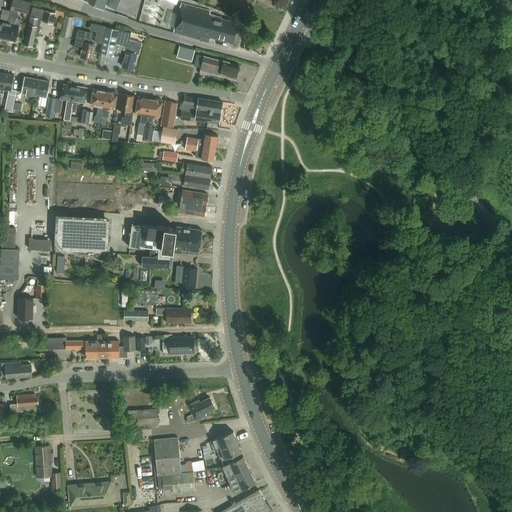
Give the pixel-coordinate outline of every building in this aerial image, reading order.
[(31,3),(19,0),(13,0),(10,11),(4,39),(16,42),(20,26),(15,25),(19,11),(28,14),(31,3)] [(82,0),(84,1),(104,10),(108,0),(82,0)] [(232,43),(233,44),(238,23),(237,23),(223,19),(222,17),(210,14),(211,11),(182,3),(173,33),(209,42),(211,36),(233,42),(232,43)] [(38,36),(42,21),(53,24),(55,14),(33,8),(25,44),(33,46),(35,35),(38,36)] [(0,38),(4,39),(10,11),(3,9),(0,21),(0,38)] [(74,18),(66,16),(61,35),(69,38),(74,18)] [(106,27),(98,26),(96,34),(104,36),(106,27)] [(129,40),(131,33),(107,27),(105,35),(102,46),(100,53),(113,56),(114,52),(116,44),(127,47),(125,54),(122,66),(134,69),(137,54),(139,54),(141,43),(129,40)] [(82,50),(81,57),(92,60),(96,45),(91,43),(93,34),(87,32),(82,50)] [(116,44),(114,52),(125,54),(127,47),(116,44)] [(181,47),(178,57),(193,62),(196,51),(181,47)] [(197,55),(194,67),(201,68),(200,69),(227,76),(236,78),(239,66),(231,64),(230,62),(223,60),(223,62),(197,55)] [(15,95),(16,90),(12,90),(15,75),(2,73),(0,84),(0,89),(5,90),(4,95),(7,96),(7,94),(15,95)] [(35,96),(38,80),(25,77),(22,94),(35,96)] [(47,98),(50,82),(38,80),(35,96),(47,98)] [(68,100),(73,101),(76,86),(64,84),(61,99),(63,99),(68,100)] [(73,101),(72,110),(76,110),(77,102),(85,103),(88,88),(76,86),(73,101)] [(102,117),(106,91),(94,89),(91,106),(98,107),(96,117),(102,117)] [(106,91),(102,117),(106,118),(108,108),(115,110),(117,93),(106,91)] [(11,111),(15,95),(7,94),(7,96),(4,109),(11,111)] [(121,124),(131,126),(133,113),(132,112),(134,96),(122,94),(120,110),(125,111),(124,118),(122,117),(121,123),(121,124)] [(185,96),(181,119),(195,121),(195,120),(220,124),(223,102),(185,96)] [(49,97),(45,116),(53,118),(57,98),(49,97)] [(139,123),(138,125),(137,135),(144,136),(146,127),(148,115),(150,99),(139,97),(136,113),(141,114),(140,124),(139,123)] [(153,116),(160,117),(162,101),(150,99),(148,115),(153,116)] [(70,122),(72,110),(73,101),(68,100),(65,121),(70,122)] [(15,102),(14,109),(21,111),(22,104),(15,103),(15,102)] [(165,102),(161,126),(164,127),(169,127),(174,128),(178,104),(165,102)] [(79,121),(85,122),(87,110),(87,109),(81,108),(79,121)] [(85,122),(92,123),(94,111),(87,110),(85,122)] [(152,142),(155,128),(152,128),(154,118),(152,118),(153,116),(148,115),(146,127),(144,140),(152,142)] [(163,127),(161,141),(176,144),(178,129),(163,127)] [(112,140),(113,131),(104,130),(103,138),(112,140)] [(187,144),(216,148),(218,136),(206,134),(205,140),(188,137),(187,144)] [(214,161),(216,148),(187,144),(186,150),(196,152),(195,157),(202,158),(202,159),(214,161)] [(178,153),(164,151),(163,160),(177,161),(178,153)] [(86,167),(86,157),(74,157),(74,167),(86,167)] [(56,163),(56,158),(40,158),(40,167),(49,167),(49,163),(56,163)] [(160,164),(143,163),(143,171),(160,172),(160,164)] [(182,163),(181,172),(186,173),(186,174),(211,178),(213,167),(188,163),(188,164),(182,163)] [(185,182),(184,185),(209,189),(211,178),(186,174),(186,176),(185,182)] [(168,177),(159,176),(158,185),(170,186),(171,177),(168,177)] [(116,201),(128,196),(125,188),(113,192),(116,201)] [(181,201),(206,205),(208,194),(183,190),(181,201)] [(204,216),(206,205),(181,201),(179,212),(204,216)] [(152,216),(153,210),(133,208),(132,214),(152,216)] [(110,254),(112,218),(56,215),(55,244),(62,252),(110,254)] [(132,226),(130,247),(150,248),(159,249),(171,250),(173,251),(174,249),(175,238),(177,229),(149,225),(132,226)] [(177,229),(175,238),(201,241),(202,230),(177,227),(177,229)] [(173,251),(173,252),(188,254),(189,251),(199,253),(201,241),(175,238),(174,249),(173,251)] [(0,247),(0,278),(18,279),(19,249),(15,249),(10,248),(1,248),(0,247)] [(142,256),(142,266),(170,267),(171,252),(171,250),(159,249),(150,248),(150,256),(142,256)] [(61,264),(53,267),(56,274),(64,270),(61,264)] [(182,286),(182,287),(196,288),(196,287),(197,268),(183,267),(182,274),(182,286)] [(168,287),(167,279),(157,279),(157,287),(168,287)] [(46,286),(38,285),(37,299),(45,300),(46,286)] [(134,290),(134,303),(158,304),(158,291),(134,290)] [(33,319),(33,299),(19,298),(18,318),(33,319)] [(167,323),(191,323),(191,309),(167,309),(157,309),(157,315),(167,315),(167,323)] [(124,321),(148,322),(149,311),(125,310),(124,321)] [(97,335),(97,336),(97,341),(97,358),(108,358),(108,341),(102,341),(102,335),(97,335)] [(58,337),(58,348),(86,349),(86,358),(97,358),(97,341),(86,341),(65,341),(65,337),(58,337)] [(136,350),(136,338),(136,337),(124,337),(124,348),(124,351),(128,351),(136,351),(136,350)] [(163,353),(169,353),(194,353),(194,337),(163,338),(163,353)] [(144,338),(136,338),(136,350),(141,349),(145,349),(144,338)] [(108,341),(108,358),(128,358),(128,351),(124,351),(124,348),(119,349),(119,341),(108,341)] [(0,375),(2,375),(6,374),(6,378),(32,376),(31,365),(21,366),(20,362),(5,363),(0,363),(0,375)] [(36,405),(39,404),(38,397),(35,397),(35,394),(17,395),(18,404),(10,404),(11,412),(36,410),(36,405)] [(206,413),(215,408),(210,397),(200,402),(199,400),(188,405),(193,415),(187,417),(187,422),(187,423),(196,421),(207,416),(206,413)] [(129,427),(159,425),(158,409),(128,410),(129,427)] [(242,457),(240,453),(242,452),(233,431),(212,439),(221,460),(222,460),(224,465),(242,457)] [(162,475),(182,473),(181,465),(178,437),(154,440),(157,476),(162,475)] [(50,476),(50,473),(50,466),(51,465),(50,448),(47,448),(47,446),(35,446),(37,466),(36,466),(37,477),(50,476)] [(235,493),(256,483),(243,456),(242,457),(224,465),(222,466),(235,493)] [(187,465),(181,465),(182,473),(193,472),(192,461),(186,462),(187,465)] [(50,473),(50,476),(51,490),(61,489),(60,472),(50,473)] [(182,473),(162,475),(164,489),(173,488),(173,493),(195,491),(193,472),(182,473)] [(70,509),(70,506),(113,502),(111,481),(68,485),(70,503),(64,503),(65,509),(70,509)] [(269,511),(271,511),(259,490),(219,511),(269,511)]
